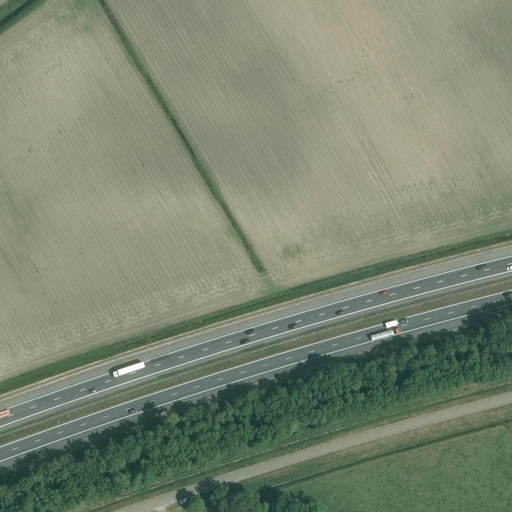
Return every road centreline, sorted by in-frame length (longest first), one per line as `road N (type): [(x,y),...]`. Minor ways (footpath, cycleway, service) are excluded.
road 1 (motorway): [(0,455),(240,374),(511,298)]
road 2 (motorway): [(511,264),(225,343),(0,420)]
road 3 (unclassified): [(127,511),(511,397)]
